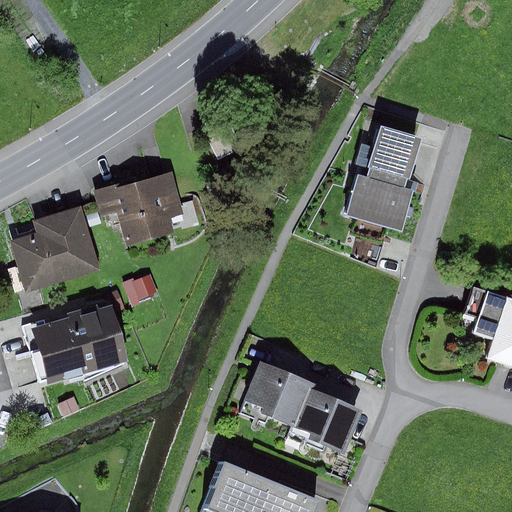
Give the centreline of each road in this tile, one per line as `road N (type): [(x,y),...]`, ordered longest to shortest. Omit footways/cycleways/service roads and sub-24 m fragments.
road 1 (primary): [(265,0),(155,89),(0,182)]
road 2 (residential): [(419,398),(402,341),(465,129)]
road 3 (track): [(38,0),(116,114)]
road 4 (residential): [(419,398),(397,421),(357,511)]
